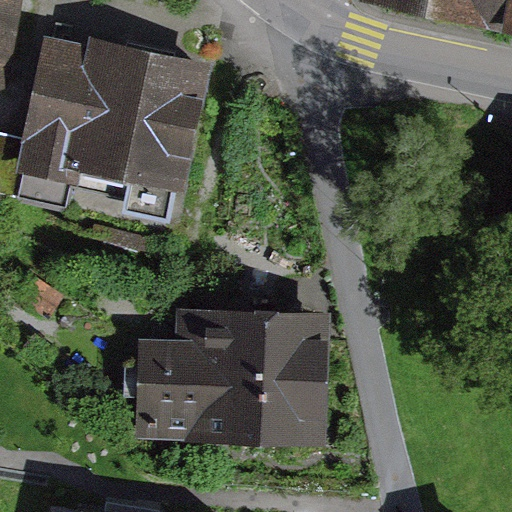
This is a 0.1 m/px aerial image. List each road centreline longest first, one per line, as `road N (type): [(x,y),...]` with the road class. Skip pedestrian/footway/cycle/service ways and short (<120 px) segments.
road 1 (residential): [(328,33),(310,81),(400,511)]
road 2 (residential): [(328,33),(511,78)]
